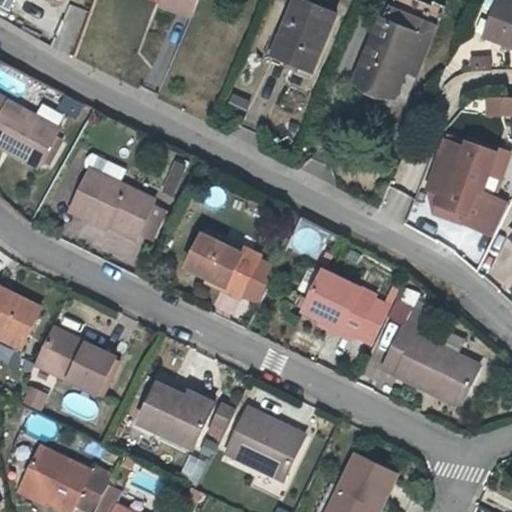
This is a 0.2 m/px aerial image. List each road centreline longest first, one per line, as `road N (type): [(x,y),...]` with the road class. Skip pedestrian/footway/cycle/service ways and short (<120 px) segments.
road 1 (residential): [(511,323),(459,276),(0,34)]
road 2 (residential): [(0,220),(26,243),(463,454)]
